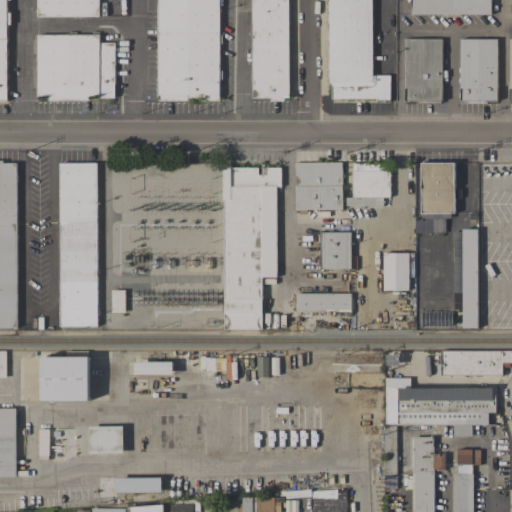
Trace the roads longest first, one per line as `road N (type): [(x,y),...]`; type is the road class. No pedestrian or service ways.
road 1 (residential): [(0,134),(511,133)]
road 2 (residential): [(311,134),(310,0)]
